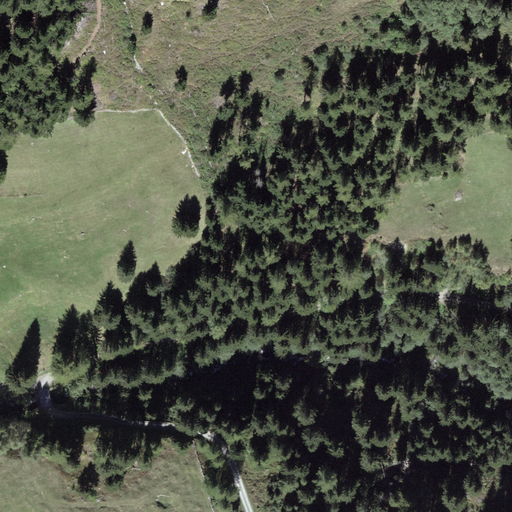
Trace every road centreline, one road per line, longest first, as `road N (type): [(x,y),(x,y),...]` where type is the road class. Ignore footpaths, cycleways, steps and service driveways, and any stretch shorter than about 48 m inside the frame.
road 1 (track): [(36,378),(149,341),(382,295),(511,306)]
road 2 (track): [(249,511),(231,458),(207,434),(61,406),(36,378)]
